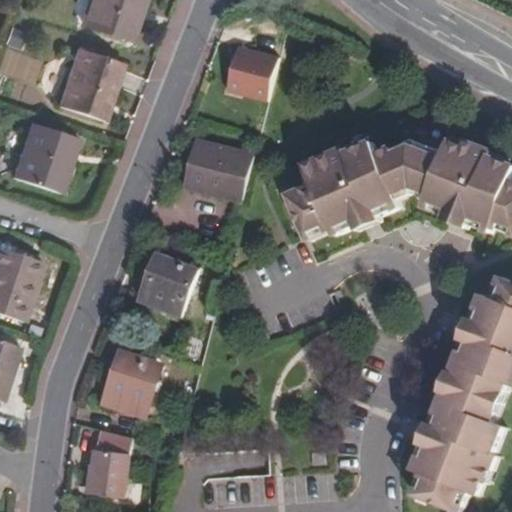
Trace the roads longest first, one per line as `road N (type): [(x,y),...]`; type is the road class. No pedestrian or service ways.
road 1 (residential): [(111,246),(210,0)]
road 2 (residential): [(45,485),(60,385),(111,246)]
road 3 (residential): [(358,0),(511,96)]
road 4 (residential): [(511,61),(403,0)]
